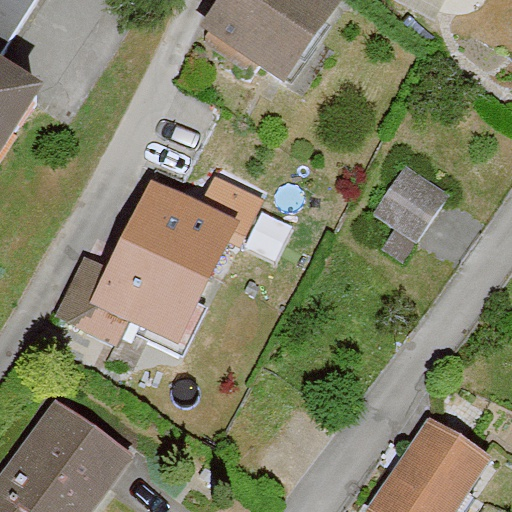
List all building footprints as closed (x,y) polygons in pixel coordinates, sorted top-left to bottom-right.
[(344,3),(340,0),(244,0),(206,60),(279,106),(344,3)] [(0,124),(33,69),(0,52),(0,124)] [(376,220),(424,240),(447,186),(400,166),(376,220)] [(234,223),(140,178),(82,311),(170,356),(234,223)] [(438,202),(423,248),(453,257),(467,211),(438,202)] [(98,511),(135,461),(54,403),(0,477),(0,511),(98,511)] [(374,511),(469,511),(495,462),(419,424),(374,511)]
